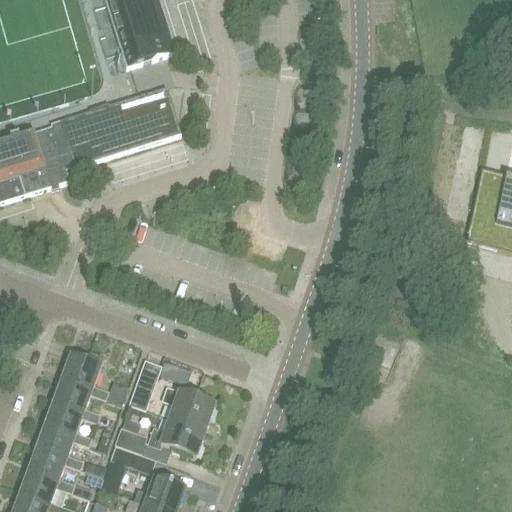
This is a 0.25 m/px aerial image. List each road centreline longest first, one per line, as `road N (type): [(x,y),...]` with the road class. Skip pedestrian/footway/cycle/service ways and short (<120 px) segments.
road 1 (unclassified): [(282,387),(346,198),(362,85),(360,0)]
road 2 (residential): [(282,387),(65,309)]
road 3 (unclassified): [(238,511),(282,387)]
road 4 (residential): [(0,419),(42,300)]
